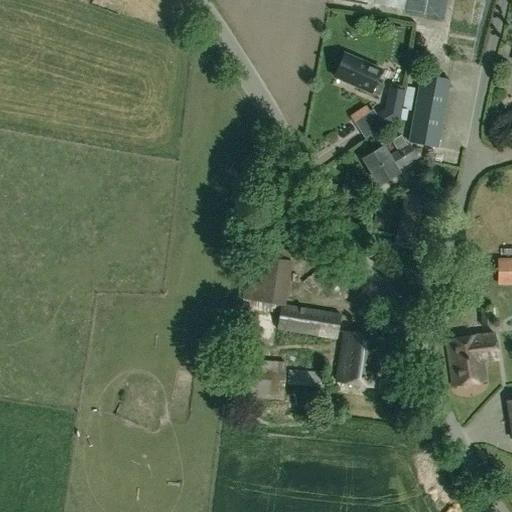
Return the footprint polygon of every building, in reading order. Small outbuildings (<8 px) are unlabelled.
[(383,83),(375,80),(379,71),(343,55),(333,77),(370,93),(377,97),(383,83)] [(438,148),(449,80),(420,75),(408,142),(438,148)] [(403,89),(388,86),(384,109),(375,114),(383,127),(398,119),(403,89)] [(350,117),(353,121),(369,110),(366,106),(350,117)] [(397,173),(395,171),(417,158),(408,143),(406,144),(400,135),(390,141),(397,151),(387,157),(382,148),(363,159),(379,184),(397,173)] [(424,253),(437,202),(404,195),(393,246),(424,253)] [(276,331),(336,340),(340,315),(284,306),(291,262),(288,262),(290,251),(271,248),(269,259),(255,257),(248,300),(280,306),(276,331)] [(511,260),(498,261),(499,285),(511,284),(511,260)] [(480,306),(481,326),(494,326),(493,305),(480,306)] [(376,388),(384,339),(344,333),(336,381),(376,388)] [(498,360),(494,333),(443,340),(451,387),(487,382),(484,362),(498,360)] [(285,362),(244,360),(242,397),(283,400),(285,362)] [(287,386),(320,387),(321,372),(288,370),(287,386)]
